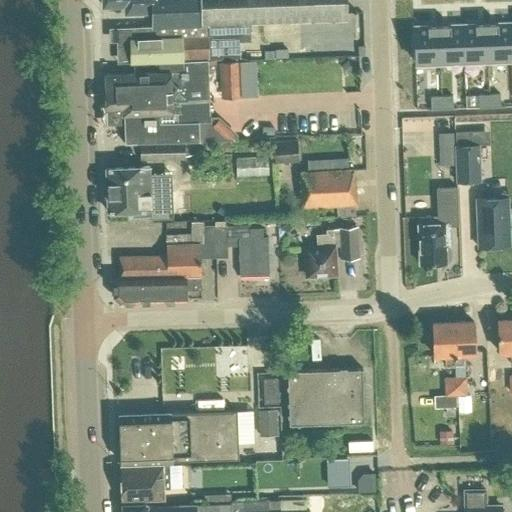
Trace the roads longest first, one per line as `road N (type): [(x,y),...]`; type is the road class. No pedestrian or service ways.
road 1 (secondary): [(82,323),(70,0)]
road 2 (residential): [(82,323),(391,308)]
road 3 (residential): [(391,308),(381,0)]
road 4 (secondary): [(91,511),(82,323)]
road 5 (residential): [(391,308),(511,286)]
